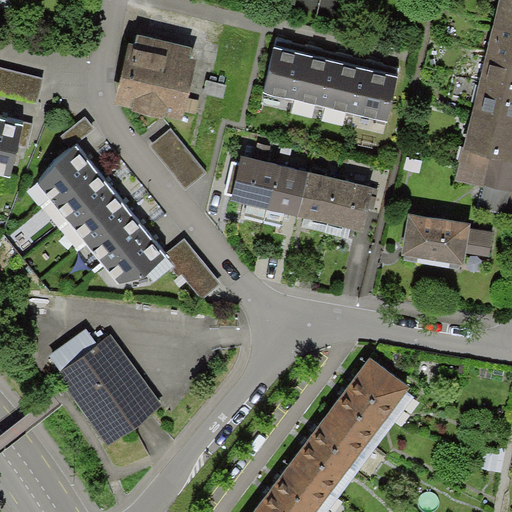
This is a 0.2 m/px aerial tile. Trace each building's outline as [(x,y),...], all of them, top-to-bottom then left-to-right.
[(511,0),(501,0),(459,175),(487,182),(482,205),(505,210),(511,180),(511,0)] [(198,47),(131,29),(114,96),(181,114),(198,47)] [(385,118),(397,72),(386,69),(355,61),(324,52),(296,45),(273,39),(261,85),(385,118)] [(44,76),(0,65),(0,90),(38,100),(44,76)] [(0,168),(10,171),(22,120),(8,117),(0,114),(0,168)] [(76,142),(93,127),(82,114),(58,135),(69,148),(76,142)] [(171,126),(150,144),(185,187),(206,170),(171,126)] [(145,269),(166,252),(155,239),(139,219),(122,198),(105,177),(88,156),(76,142),(69,148),(55,158),(38,179),(118,279),(145,269)] [(362,223),(371,184),(236,153),(230,180),(227,192),(248,197),(245,213),(283,222),(287,206),(293,207),(317,213),(345,219),(362,223)] [(465,221),(402,211),(395,255),(458,266),(460,254),(496,260),(500,235),(463,228),(465,221)] [(184,236),(166,252),(203,296),(221,281),(184,236)] [(83,327),(48,352),(60,369),(56,372),(108,444),(161,405),(109,333),(95,344),(83,327)] [(310,511),(405,384),(367,356),(358,368),(337,396),(318,422),(299,448),(281,472),(261,498),(251,511),(310,511)]
